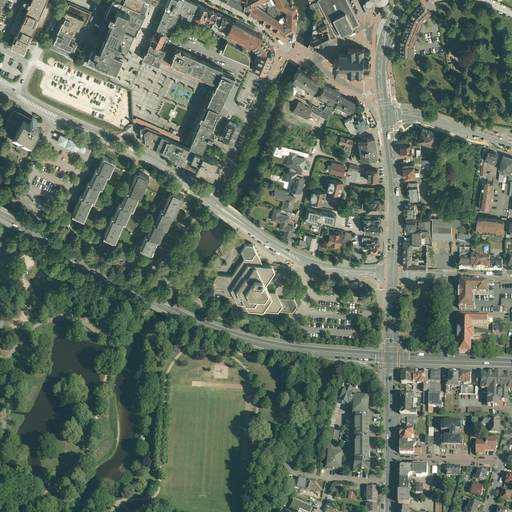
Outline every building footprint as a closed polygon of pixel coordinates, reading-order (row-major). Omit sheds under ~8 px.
[(31,0),(31,3),(26,0),(25,0),(24,1),(23,1),(23,2),(23,3),(24,4),(24,5),(22,4),(10,32),(17,35),(12,45),(23,50),(29,38),(34,40),(35,40),(36,40),(36,39),(37,38),(36,38),(36,37),(35,36),(36,35),(37,36),(52,3),(46,0),(31,0)] [(145,14),(113,0),(112,0),(106,16),(107,17),(112,19),(110,24),(122,30),(125,22),(139,28),(145,14)] [(113,0),(145,14),(151,1),(148,0),(113,0)] [(167,0),(166,3),(167,4),(166,7),(176,12),(178,8),(180,8),(183,0),(167,0)] [(197,3),(191,0),(183,0),(180,8),(179,9),(181,10),(181,12),(185,14),(184,15),(190,18),(192,15),(197,3)] [(225,0),(226,0),(243,9),(243,0),(225,0)] [(243,0),(243,9),(254,15),(285,34),(288,33),(288,32),(292,30),(293,30),(296,29),(296,4),(289,0),(243,0)] [(346,0),(318,0),(329,23),(336,36),(359,24),(346,0)] [(366,0),(365,4),(370,14),(375,2),(377,4),(379,2),(381,3),(382,3),(383,3),(384,3),(386,3),(386,2),(387,2),(388,1),(389,0),(366,0)] [(69,3),(60,25),(72,30),(73,28),(77,20),(85,23),(90,12),(69,3)] [(208,8),(197,3),(192,15),(201,20),(208,8)] [(412,16),(410,16),(407,25),(405,29),(402,38),(401,38),(403,39),(403,40),(400,39),(400,42),(403,42),(402,43),(400,43),(400,44),(401,44),(401,54),(400,54),(400,55),(415,55),(415,54),(415,43),(418,34),(420,30),(424,21),(431,13),(432,13),(421,3),(414,11),(413,11),(415,13),(414,14),(412,12),(411,14),(413,15),(412,16)] [(176,12),(166,7),(165,10),(164,10),(161,19),(174,24),(178,13),(176,12)] [(217,12),(208,8),(201,20),(210,25),(217,12)] [(223,15),(217,12),(210,25),(216,28),(223,15)] [(232,19),(223,15),(216,28),(214,32),(223,36),(232,20),(232,19)] [(161,19),(157,27),(156,29),(166,34),(169,35),(174,24),(161,19)] [(257,32),(235,20),(235,21),(232,19),(232,20),(223,36),(222,38),(226,40),(222,51),(250,63),(251,61),(254,62),(252,67),(266,73),(268,67),(274,52),(273,51),(274,49),(272,47),(273,45),(262,35),(257,32)] [(336,36),(329,23),(327,24),(329,31),(328,32),(331,39),(336,37),(336,36)] [(122,30),(110,24),(109,26),(104,24),(97,39),(103,41),(102,43),(114,48),(114,46),(127,51),(133,37),(121,31),(122,30)] [(327,24),(318,28),(321,35),(328,32),(329,31),(327,24)] [(72,30),(60,25),(50,46),(71,55),(76,44),(68,41),(71,33),(71,32),(72,30)] [(156,29),(155,29),(149,42),(150,43),(160,47),(166,34),(156,29)] [(320,35),(317,29),(313,31),(312,38),(310,43),(308,46),(308,47),(309,48),(310,49),(311,49),(312,49),(313,49),(332,40),(331,39),(328,32),(321,35),(320,35)] [(160,47),(150,43),(147,49),(162,56),(165,50),(160,47)] [(123,61),(111,55),(113,50),(101,45),(100,48),(95,46),(94,48),(93,48),(87,62),(116,75),(123,61)] [(356,48),(349,48),(349,47),(348,48),(349,49),(349,53),(345,53),(345,52),(344,52),(344,53),(340,53),(339,52),(339,53),(340,54),(340,57),(334,57),(334,59),(334,63),(334,65),(337,65),(337,67),(339,67),(339,68),(338,69),(339,70),(340,69),(344,69),(344,70),(345,70),(345,69),(348,69),(348,70),(347,70),(347,73),(348,73),(348,74),(347,75),(348,75),(349,74),(356,75),(356,76),(357,76),(357,75),(363,75),(364,76),(365,75),(364,74),(364,73),(370,73),(371,72),(371,70),(370,69),(369,69),(369,66),(370,66),(371,66),(371,65),(370,65),(370,58),(371,58),(371,57),(370,57),(369,57),(369,55),(370,55),(371,53),(371,52),(370,50),(364,50),(364,49),(365,48),(365,47),(364,48),(357,48),(357,47),(356,47),(356,48)] [(182,52),(181,51),(179,48),(175,50),(175,51),(175,52),(174,52),(174,54),(173,55),(173,56),(171,61),(172,61),(172,63),(174,64),(175,63),(182,66),(182,67),(185,68),(191,55),(183,52),(182,52)] [(162,56),(147,49),(146,52),(145,52),(143,55),(145,56),(144,56),(160,63),(162,56)] [(206,61),(191,55),(185,68),(200,75),(206,61)] [(160,63),(144,56),(143,59),(154,63),(155,62),(159,64),(160,63)] [(222,68),(206,61),(200,75),(216,82),(222,68)] [(222,70),(214,88),(213,91),(211,94),(223,100),(230,83),(231,83),(234,76),(222,70)] [(319,83),(298,70),(292,80),(300,84),(311,91),(313,92),(319,83)] [(342,92),(324,82),(322,86),(322,87),(316,98),(323,102),(325,99),(334,104),(340,94),(341,94),(342,92)] [(311,91),(300,84),(298,88),(308,94),(311,91)] [(293,85),(289,92),(294,95),(298,88),(293,85)] [(209,100),(201,118),(212,123),(221,105),(223,100),(211,94),(209,100)] [(341,94),(340,94),(334,104),(333,106),(346,113),(347,110),(349,111),(351,108),(353,109),(356,102),(341,94)] [(304,105),(298,101),(296,105),(295,107),(293,110),(297,112),(296,113),(300,115),(301,114),(302,114),(302,115),(308,118),(312,110),(304,105)] [(324,110),(313,105),(312,108),(314,109),(312,112),(323,118),(326,112),(324,111),(324,110)] [(31,119),(14,109),(6,123),(8,124),(4,131),(14,137),(13,138),(19,142),(16,147),(27,153),(33,142),(31,142),(39,128),(34,125),(37,119),(32,117),(31,119)] [(182,118),(184,113),(176,110),(174,118),(177,119),(178,117),(182,118)] [(358,116),(357,117),(355,114),(352,116),(352,118),(352,119),(354,122),(352,122),(353,124),(354,123),(359,131),(364,128),(365,129),(366,129),(368,127),(369,126),(367,124),(368,124),(369,122),(367,119),(365,119),(363,115),(359,117),(358,116)] [(212,123),(201,118),(189,146),(201,151),(205,142),(207,136),(211,138),(212,136),(214,133),(209,131),(212,123)] [(352,131),(359,131),(354,123),(353,124),(352,122),(354,122),(352,119),(352,118),(346,121),(352,131)] [(240,126),(230,121),(223,136),(223,137),(225,138),(233,141),(240,126)] [(315,129),(298,124),(297,129),(300,130),(299,134),(304,135),(302,144),(311,147),(311,145),(313,145),(315,138),(313,137),(315,129)] [(161,134),(146,127),(142,130),(141,130),(140,131),(141,136),(142,136),(143,142),(155,147),(161,134)] [(433,132),(423,129),(419,140),(438,147),(437,140),(433,139),(434,137),(433,132)] [(72,139),(71,139),(69,138),(69,139),(67,138),(68,138),(60,134),(57,142),(76,150),(79,143),(79,142),(75,141),(75,139),(74,139),(72,139)] [(183,143),(161,134),(155,147),(177,157),(183,143)] [(349,139),(344,137),(344,138),(341,137),(339,142),(346,144),(345,146),(346,147),(347,147),(346,149),(345,149),(345,150),(350,151),(350,148),(351,145),(353,140),(349,139)] [(374,137),(363,138),(363,141),(358,142),(359,146),(357,147),(359,160),(375,158),(375,153),(376,153),(374,137)] [(86,146),(79,143),(76,150),(84,153),(87,146),(86,146)] [(189,146),(183,143),(177,157),(181,158),(178,163),(198,172),(197,175),(207,179),(208,178),(213,180),(215,174),(217,175),(221,167),(215,164),(217,158),(201,151),(189,146)] [(303,146),(293,143),(291,149),(301,152),(303,146)] [(408,144),(401,144),(401,146),(400,148),(400,150),(401,151),(402,156),(404,156),(404,159),(412,158),(412,148),(411,148),(410,145),(408,145),(408,144)] [(495,154),(488,151),(485,159),(487,160),(496,163),(499,154),(495,153),(495,154)] [(295,156),(289,155),(286,165),(292,166),(292,167),(302,170),(303,166),(304,166),(305,160),(298,158),(298,157),(295,156)] [(511,170),(511,157),(503,155),(501,164),(499,181),(503,182),(504,177),(504,175),(505,172),(505,170),(511,172),(511,170)] [(115,161),(104,156),(98,170),(108,174),(109,175),(115,161)] [(345,166),(332,163),(331,166),(329,172),(342,175),(343,175),(344,170),(345,166)] [(413,165),(403,166),(403,170),(402,171),(402,174),(404,175),(404,178),(416,178),(415,175),(415,171),(414,166),(413,165)] [(98,170),(96,169),(90,182),(100,187),(102,187),(108,174),(98,170)] [(377,170),(366,170),(366,174),(365,175),(368,175),(367,180),(368,181),(369,181),(371,181),(372,181),(377,181),(377,170)] [(304,179),(295,177),(296,173),(289,171),(288,174),(284,173),(283,179),(295,182),(293,190),(294,190),(294,191),(295,192),(300,193),(304,179)] [(149,176),(139,172),(138,174),(137,174),(129,191),(139,196),(140,196),(149,176)] [(343,182),(331,179),(329,184),(328,184),(327,186),(329,187),(327,192),(340,195),(343,182)] [(490,181),(487,181),(487,182),(483,182),(482,187),(483,187),(482,190),(492,191),(493,183),(490,183),(490,181)] [(90,182),(89,182),(83,195),(92,199),(94,200),(100,187),(90,182)] [(418,184),(410,185),(409,183),(407,185),(409,186),(409,189),(408,189),(409,195),(410,199),(420,198),(419,189),(418,184)] [(289,192),(280,189),(277,197),(285,200),(283,208),(291,211),(293,203),(295,197),(288,195),(289,192)] [(325,192),(313,189),(312,194),(311,194),(310,197),(312,197),(310,202),(323,205),(325,192)] [(492,191),(482,190),(482,193),(481,193),(480,203),(480,204),(480,206),(479,206),(490,208),(491,201),(491,198),(492,191)] [(129,191),(127,191),(121,204),(131,208),(133,209),(139,196),(129,191)] [(173,191),(172,193),(171,192),(163,210),(173,214),(174,215),(183,195),(173,191)] [(83,195),(81,194),(73,212),(74,213),(74,215),(84,219),(92,199),(83,195)] [(379,200),(366,200),(366,199),(362,199),(362,207),(366,207),(366,212),(380,211),(380,210),(381,209),(381,206),(380,206),(379,200)] [(121,204),(120,203),(114,217),(124,221),(125,222),(131,208),(121,204)] [(415,205),(406,205),(406,209),(404,209),(404,214),(406,214),(406,217),(415,216),(415,205)] [(323,221),(337,223),(338,214),(327,212),(327,211),(306,208),(304,221),(308,222),(309,221),(313,222),(311,230),(317,231),(318,228),(319,228),(320,224),(323,224),(323,221)] [(163,210),(161,209),(155,222),(165,227),(167,228),(173,214),(163,210)] [(468,215),(439,214),(440,212),(432,212),(432,213),(431,220),(431,221),(433,221),(433,226),(439,226),(439,225),(452,225),(467,226),(468,215)] [(279,214),(273,213),(271,220),(281,222),(279,229),(286,231),(284,237),(287,238),(287,239),(288,239),(288,238),(289,239),(290,239),(292,232),(293,227),(287,225),(289,217),(279,214)] [(112,216),(104,234),(106,235),(105,237),(115,241),(124,221),(114,217),(112,216)] [(484,218),(478,217),(476,231),(483,232),(483,231),(489,232),(489,233),(491,219),(486,218),(485,219),(484,218)] [(375,220),(362,220),(362,224),(364,224),(364,232),(367,232),(380,232),(381,231),(381,230),(381,229),(381,228),(380,228),(380,227),(380,222),(380,220),(379,219),(377,219),(375,220)] [(417,219),(406,219),(406,223),(405,223),(405,227),(406,227),(406,229),(411,229),(412,229),(417,229),(417,226),(417,219)] [(497,219),(491,219),(489,233),(490,233),(490,232),(496,233),(496,234),(502,235),(504,221),(499,220),(497,220),(497,219)] [(419,226),(417,226),(417,229),(412,229),(411,229),(411,242),(420,243),(427,243),(427,253),(430,253),(430,247),(433,248),(433,239),(452,239),(452,225),(439,225),(439,226),(433,226),(433,221),(431,221),(431,220),(426,220),(419,220),(419,226)] [(155,222),(154,222),(148,235),(157,240),(159,240),(165,227),(155,222)] [(472,233),(458,230),(457,239),(458,239),(458,237),(472,238),(472,236),(472,233)] [(334,236),(330,235),(328,242),(332,243),(332,245),(336,246),(336,244),(340,245),(341,237),(338,237),(338,234),(334,233),(334,236)] [(148,235),(146,234),(140,248),(151,253),(157,240),(148,235)] [(316,237),(307,235),(305,242),(300,240),(298,245),(304,247),(313,250),(316,240),(315,240),(316,237)] [(375,240),(372,240),(372,239),(367,239),(362,238),(362,242),(367,242),(366,243),(366,246),(367,247),(367,251),(372,251),(378,251),(379,251),(379,242),(375,242),(375,240)] [(411,242),(404,241),(404,254),(412,254),(412,245),(420,246),(420,243),(411,242)] [(253,244),(245,243),(240,250),(244,257),(231,275),(216,274),(212,280),(215,288),(223,288),(226,295),(233,295),(237,302),(244,303),(248,309),(293,313),(297,306),(294,299),(279,298),(276,291),(268,291),(265,284),(275,270),(272,265),(263,264),(253,244)] [(412,254),(404,254),(404,263),(412,264),(412,260),(412,254)] [(464,255),(460,255),(460,259),(459,270),(464,270),(471,270),(471,261),(467,261),(467,259),(465,259),(464,259),(464,255)] [(482,256),(478,256),(478,259),(471,259),(471,261),(471,270),(473,270),(489,270),(490,270),(490,261),(490,259),(482,259),(482,256)] [(493,261),(490,261),(490,270),(494,270),(494,271),(498,271),(502,271),(503,261),(499,261),(499,260),(496,260),(496,261),(493,261)] [(489,282),(460,281),(459,309),(475,309),(475,306),(473,306),(474,296),(475,296),(475,295),(488,295),(489,282)] [(473,317),(460,316),(460,329),(458,329),(458,340),(460,340),(459,352),(471,353),(471,339),(473,339),(473,331),(471,331),(472,323),(488,324),(488,317),(477,317),(477,315),(473,315),(473,317)] [(414,372),(404,372),(402,374),(402,384),(413,384),(414,372)] [(429,373),(414,372),(413,384),(429,384),(429,383),(429,373)] [(441,373),(429,373),(429,383),(436,383),(436,384),(438,384),(438,383),(441,383),(441,373)] [(460,374),(449,373),(449,382),(447,382),(446,393),(451,393),(452,388),(459,388),(459,384),(460,374)] [(468,374),(463,373),(463,374),(460,374),(459,384),(463,384),(464,384),(464,385),(468,385),(468,384),(471,384),(471,374),(468,374)] [(502,374),(497,374),(496,375),(492,375),(491,374),(489,374),(489,375),(482,374),(482,389),(486,390),(486,388),(488,390),(488,397),(488,406),(492,406),(493,407),(494,406),(499,406),(499,401),(501,401),(507,401),(507,397),(508,397),(508,390),(509,390),(511,389),(511,391),(511,390),(511,375),(509,375),(507,375),(502,375),(502,374)] [(436,383),(429,383),(429,393),(429,405),(429,413),(433,414),(433,407),(437,407),(437,408),(438,408),(438,407),(441,408),(441,402),(440,402),(440,392),(441,383),(438,383),(438,384),(436,384),(436,383)] [(353,392),(344,388),(338,403),(347,407),(348,406),(351,398),(353,392)] [(413,394),(402,394),(401,404),(411,404),(411,399),(414,399),(414,396),(413,396),(413,394)] [(366,399),(353,398),(351,398),(348,406),(353,406),(352,415),(355,415),(355,419),(354,419),(354,428),(368,428),(368,419),(365,419),(365,416),(367,417),(368,402),(366,399)] [(411,404),(401,404),(401,415),(417,415),(417,410),(411,410),(411,404)] [(500,418),(483,418),(482,423),(489,423),(489,432),(500,432),(500,418)] [(463,423),(442,422),(442,428),(441,428),(441,432),(451,432),(451,438),(441,438),(441,442),(442,442),(442,448),(463,448),(463,443),(464,443),(464,439),(455,438),(456,432),(464,432),(464,428),(463,428),(463,423)] [(407,426),(407,428),(401,428),(401,431),(400,431),(400,437),(401,437),(401,442),(409,442),(413,443),(413,439),(411,439),(411,437),(413,437),(413,426),(407,426)] [(368,428),(354,428),(354,437),(356,437),(368,437),(368,428)] [(316,439),(311,465),(316,466),(322,440),(316,439)] [(486,442),(477,442),(477,449),(478,449),(478,454),(485,454),(485,451),(495,451),(495,444),(496,444),(496,439),(486,439),(486,442)] [(356,440),(354,440),(354,451),(369,451),(368,440),(356,440)] [(416,445),(409,444),(409,442),(401,442),(400,442),(400,453),(414,454),(421,454),(422,447),(416,447),(416,445)] [(369,451),(354,451),(354,460),(356,460),(368,460),(369,460),(369,451)] [(342,454),(328,453),(326,469),(340,470),(342,454)] [(356,462),(354,461),(353,471),(369,473),(369,463),(356,462)] [(413,466),(405,466),(405,465),(401,465),(399,467),(399,469),(400,469),(399,479),(408,480),(408,477),(409,477),(410,475),(413,475),(414,466),(413,466)] [(424,466),(417,466),(414,466),(413,475),(417,475),(417,477),(422,477),(422,476),(427,476),(428,466),(424,466)] [(486,473),(478,470),(475,479),(483,482),(485,475),(487,476),(488,473),(486,473)] [(408,480),(399,479),(399,491),(410,491),(409,491),(409,483),(408,483),(408,480)] [(307,482),(299,480),(296,489),(301,490),(303,485),(306,485),(307,482)] [(315,483),(308,481),(307,482),(306,485),(303,485),(301,490),(314,493),(315,488),(314,488),(315,483)] [(483,488),(473,485),(471,485),(470,488),(472,488),(470,494),(480,497),(483,488)] [(376,488),(367,488),(367,493),(364,493),(364,498),(367,498),(367,502),(376,503),(376,488)] [(410,491),(399,491),(399,503),(410,503),(410,491)] [(511,501),(511,493),(504,491),(503,495),(502,495),(501,498),(502,499),(501,500),(506,501),(507,502),(509,502),(511,503),(511,501)] [(310,511),(312,508),(293,500),(289,510),(292,511),(310,511)] [(479,504),(471,502),(469,508),(478,510),(479,504)]
